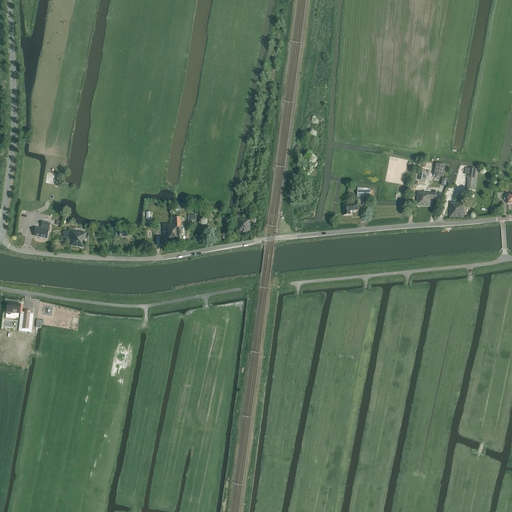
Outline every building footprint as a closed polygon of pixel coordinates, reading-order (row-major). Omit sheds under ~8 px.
[(435,176),(444,177),(446,165),(437,164),(435,176)] [(466,188),(475,189),(477,169),(469,168),(466,188)] [(360,191),(358,191),(358,197),(371,197),(373,197),(373,191),(370,191),(370,189),(368,189),(360,188),(360,191)] [(417,193),(416,207),(430,208),(430,205),(430,200),(437,201),(437,195),(436,195),(417,193)] [(451,203),(450,218),(464,218),(465,203),(451,203)] [(358,204),(343,205),(344,216),(350,215),(350,211),(358,210),(358,204)] [(173,224),(172,224),(173,244),(182,243),(180,217),(173,218),(173,224)] [(251,232),(250,224),(249,219),(233,220),(233,227),(238,227),(238,232),(251,232)] [(36,228),(35,231),(34,232),(35,233),(34,236),(47,239),(50,224),(42,222),(41,229),(36,228)] [(164,244),(173,244),(172,224),(163,225),(164,244)] [(70,246),(84,248),(86,234),(76,233),(72,233),(70,246)] [(12,313),(20,314),(21,305),(8,303),(7,306),(6,306),(6,308),(6,309),(7,310),(7,312),(7,314),(8,315),(9,315),(10,315),(11,314),(12,313)] [(30,312),(24,311),(22,329),(28,330),(30,312)] [(37,320),(36,328),(40,328),(41,325),(42,325),(44,325),(44,321),(37,320)]
